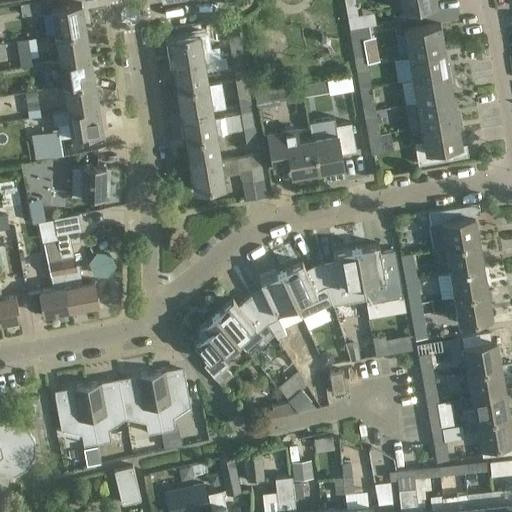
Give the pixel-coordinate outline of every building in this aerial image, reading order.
[(370,26),(365,0),(343,0),(349,29),(370,26)] [(436,0),(398,0),(400,9),(437,3),(436,0)] [(51,8),(55,34),(86,29),(82,3),(51,8)] [(408,55),(445,49),(440,24),(404,31),(408,55)] [(231,54),(243,52),(238,26),(226,28),(231,54)] [(363,39),(372,37),(370,26),(349,29),(355,65),(367,63),(363,39)] [(59,59),(90,54),(86,29),(55,34),(59,59)] [(173,63),(204,58),(200,32),(169,38),(173,63)] [(20,66),(32,64),(28,39),(16,40),(20,66)] [(445,49),(408,55),(412,79),(449,72),(445,49)] [(243,52),(231,54),(235,79),(247,77),(243,52)] [(63,85),(94,80),(90,54),(59,59),(63,85)] [(173,63),(177,89),(208,84),(206,69),(227,66),(226,55),(204,58),(173,63)] [(359,88),(371,86),(368,67),(356,70),(359,88)] [(449,72),(412,79),(417,102),(453,96),(449,72)] [(247,77),(235,79),(239,104),(251,103),(247,77)] [(302,83),(304,95),(329,91),(327,79),(302,83)] [(68,110),(98,104),(94,80),(63,85),(68,110)] [(304,95),(302,83),(277,88),(279,99),(304,95)] [(208,84),(177,89),(182,114),(212,109),(208,84)] [(371,86),(359,88),(362,106),(375,104),(371,86)] [(36,89),(25,91),(29,117),(41,114),(36,89)] [(421,126),(457,119),(453,96),(417,102),(405,104),(410,128),(421,126)] [(251,103),(239,104),(244,130),(255,128),(251,103)] [(103,131),(98,104),(68,110),(52,113),(54,123),(69,121),(72,136),(103,131)] [(212,109),(182,114),(186,139),(217,134),(212,109)] [(367,136),(379,133),(376,115),(364,117),(367,136)] [(414,141),(418,164),(452,158),(450,146),(462,144),(457,119),(421,126),(423,140),(414,141)] [(30,124),(36,158),(62,153),(59,137),(45,140),(42,122),(30,124)] [(311,137),(317,170),(343,165),(341,152),(356,149),(351,122),(335,125),(336,132),(311,137)] [(290,168),(291,174),(317,170),(311,137),(299,139),(297,125),(266,131),(272,171),(290,168)] [(255,128),(244,130),(247,147),(258,146),(255,128)] [(367,136),(371,154),(383,151),(393,150),(390,132),(379,133),(367,136)] [(186,139),(190,165),(221,159),(217,134),(186,139)] [(241,180),(244,200),(267,196),(259,152),(221,159),(190,165),(194,190),(225,185),(223,174),(239,171),(239,170),(250,168),(251,178),(241,180)] [(105,167),(83,166),(51,165),(51,179),(71,180),(71,194),(111,195),(111,182),(105,182),(105,167)] [(34,219),(45,217),(41,196),(31,198),(34,219)] [(428,223),(433,248),(445,247),(445,246),(479,240),(475,215),(463,217),(461,205),(429,211),(431,222),(428,223)] [(54,220),(56,233),(81,229),(78,215),(54,220)] [(67,285),(71,309),(99,304),(94,280),(82,282),(79,263),(75,264),(71,237),(57,240),(67,285)] [(39,290),(43,314),(71,309),(67,285),(57,240),(44,242),(52,288),(39,290)] [(445,246),(445,247),(450,271),(483,265),(479,240),(445,246)] [(365,296),(366,302),(401,295),(398,282),(392,249),(380,251),(379,243),(356,247),(365,296)] [(319,262),(332,301),(365,296),(356,247),(333,251),(334,260),(319,262)] [(0,322),(20,318),(16,294),(1,297),(0,290),(0,263),(2,264),(0,251),(0,322)] [(404,279),(417,277),(413,251),(400,253),(404,279)] [(296,303),(301,315),(331,301),(332,301),(319,262),(306,269),(302,261),(281,271),(296,303)] [(454,296),(488,290),(483,265),(450,271),(454,296)] [(267,323),(277,338),(285,334),(276,313),(296,303),(281,271),(260,281),(263,288),(250,295),(267,323)] [(417,277),(404,279),(409,304),(421,302),(417,277)] [(488,290),(454,296),(458,322),(492,316),(488,290)] [(267,323),(250,295),(238,304),(233,298),(215,313),(238,340),(244,348),(261,333),(258,330),(267,323)] [(409,304),(415,339),(427,337),(421,302),(409,304)] [(203,364),(213,377),(228,365),(220,355),(238,340),(215,313),(197,328),(202,334),(193,342),(208,360),(203,364)] [(375,355),(388,353),(388,352),(386,337),(385,333),(372,336),(375,355)] [(467,371),(501,365),(496,339),(463,345),(467,371)] [(422,379),(434,376),(428,342),(416,344),(422,379)] [(501,365),(467,371),(471,396),(505,390),(501,365)] [(150,372),(161,430),(175,428),(172,409),(190,406),(184,370),(176,371),(176,367),(150,372)] [(346,390),(342,369),(329,371),(333,392),(346,390)] [(311,400),(301,388),(306,384),(297,370),(277,386),(288,398),(287,399),(298,411),(316,407),(311,400)] [(144,414),(147,433),(161,430),(150,372),(125,376),(126,380),(119,382),(126,418),(144,414)] [(434,376),(422,379),(426,403),(438,401),(434,376)] [(87,384),(97,442),(111,439),(107,421),(126,418),(119,382),(113,383),(111,379),(87,384)] [(80,426),(83,445),(97,442),(87,384),(61,388),(62,392),(54,394),(61,430),(80,426)] [(462,410),(464,422),(476,420),(509,415),(505,390),(471,396),(474,409),(462,410)] [(438,401),(426,403),(430,428),(442,426),(438,401)] [(511,431),(509,415),(476,420),(480,446),(511,440),(511,431)] [(0,511),(0,474),(13,475),(26,468),(34,455),(35,440),(28,427),(15,419),(0,418),(0,511)] [(442,426),(430,428),(436,461),(448,459),(442,426)] [(332,435),(314,436),(315,451),(333,449),(332,435)] [(263,478),(261,452),(244,453),(246,480),(263,478)] [(511,456),(488,459),(490,469),(511,466),(511,456)] [(240,490),(233,457),(218,460),(225,493),(240,490)] [(463,462),(464,472),(490,469),(488,459),(463,462)] [(343,476),(344,492),(353,491),(351,462),(339,462),(339,468),(340,468),(340,471),(342,471),(342,476),(343,476)] [(438,465),(439,475),(464,472),(463,462),(438,465)] [(114,470),(122,503),(141,499),(133,465),(114,470)] [(413,468),(414,477),(439,475),(438,465),(413,468)] [(414,477),(413,468),(389,470),(390,480),(414,477)] [(206,476),(208,482),(213,485),(219,484),(217,473),(206,476)] [(295,511),(294,496),(293,481),(292,481),(292,474),(274,476),(278,511),(295,511)] [(333,477),(334,492),(344,492),(343,476),(342,476),(333,477)] [(293,481),(294,496),(303,496),(302,480),(293,481)] [(210,508),(208,508),(203,482),(168,490),(172,511),(189,511),(199,510),(199,511),(226,511),(222,490),(207,493),(210,508)] [(418,511),(418,510),(415,486),(398,488),(400,511),(418,511)] [(443,508),(443,511),(468,511),(468,505),(467,505),(466,493),(456,494),(458,506),(443,508)] [(511,511),(511,500),(493,502),(494,511),(511,511)] [(468,505),(468,511),(494,511),(493,502),(468,505)]
